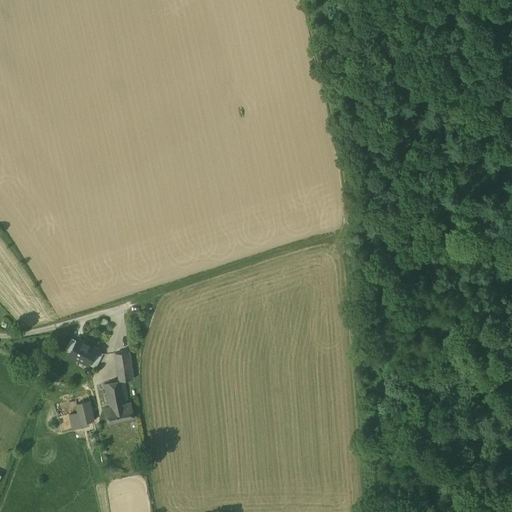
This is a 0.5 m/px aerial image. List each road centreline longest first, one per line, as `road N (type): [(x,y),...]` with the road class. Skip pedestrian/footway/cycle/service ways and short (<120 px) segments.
road 1 (track): [(307,0),(354,207),(387,511)]
road 2 (track): [(351,227),(144,294)]
road 3 (residential): [(144,294),(0,330)]
